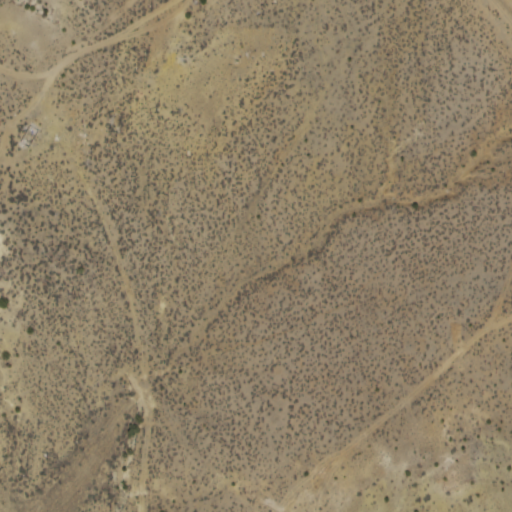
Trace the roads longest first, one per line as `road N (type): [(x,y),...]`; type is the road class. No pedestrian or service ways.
road 1 (track): [(145,511),(136,326),(58,132),(51,75),(143,27),(166,0)]
road 2 (track): [(290,511),(511,318)]
road 3 (track): [(0,63),(51,75),(0,161)]
